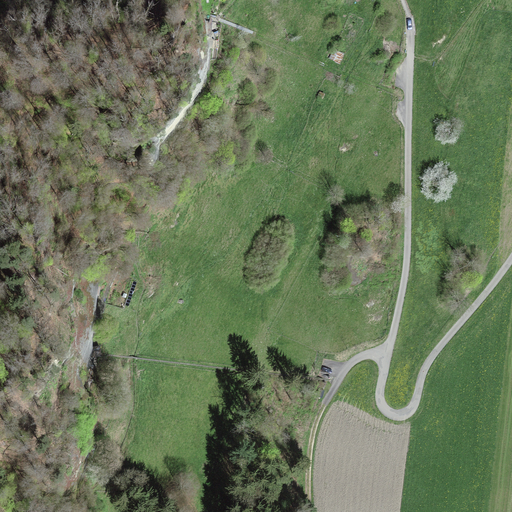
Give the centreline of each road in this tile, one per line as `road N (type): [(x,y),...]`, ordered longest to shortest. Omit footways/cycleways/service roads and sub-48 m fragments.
road 1 (track): [(410,54),(407,248),(381,404),(398,415),(413,407),(431,358),(511,257)]
road 2 (track): [(388,353),(351,363),(316,421),(309,511)]
